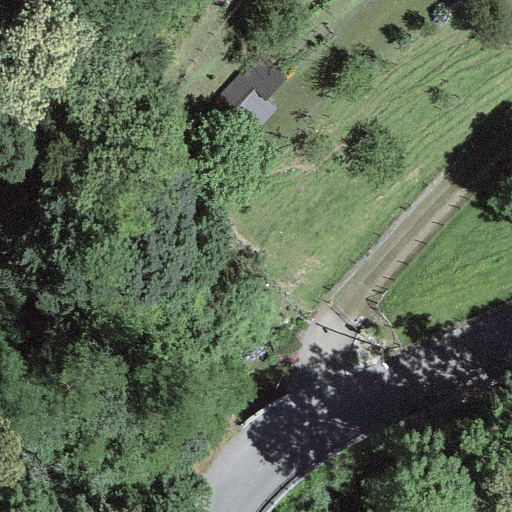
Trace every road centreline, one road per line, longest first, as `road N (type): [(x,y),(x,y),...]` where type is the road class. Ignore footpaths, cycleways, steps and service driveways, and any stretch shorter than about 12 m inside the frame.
road 1 (track): [(511,140),(365,283),(276,399),(233,508)]
road 2 (tertiary): [(511,337),(292,438),(230,511)]
road 3 (track): [(328,107),(463,0)]
